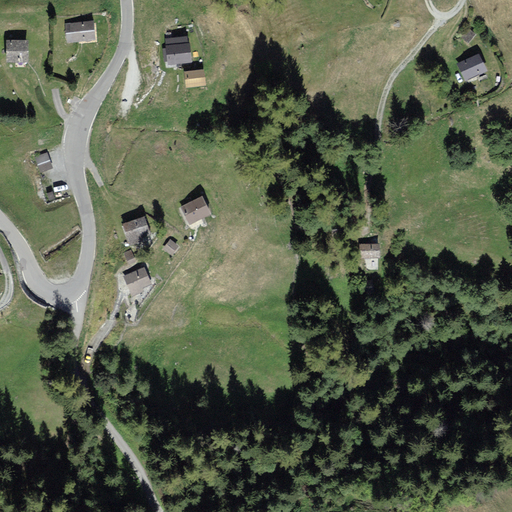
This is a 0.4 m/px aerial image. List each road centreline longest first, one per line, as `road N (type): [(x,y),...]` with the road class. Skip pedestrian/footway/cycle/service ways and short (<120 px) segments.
road 1 (unclassified): [(0,221),(40,291),(55,300),(81,288),(90,240),(71,135),(120,58),(125,0)]
road 2 (track): [(445,18),(382,100),(365,233)]
